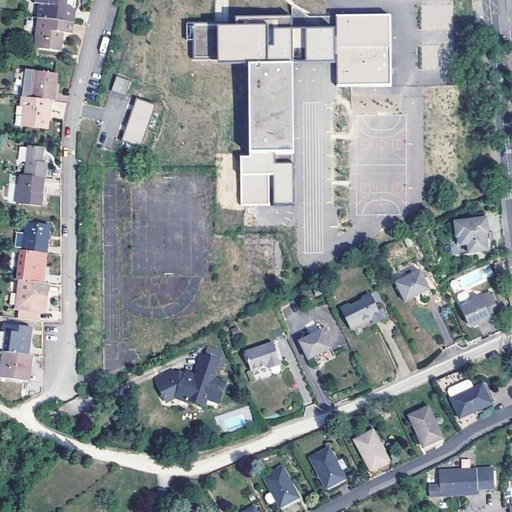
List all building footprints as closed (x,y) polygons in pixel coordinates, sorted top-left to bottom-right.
[(34,0),(34,3),(40,4),(38,18),(39,18),(72,22),(75,0),(74,0),(34,0)] [(391,87),(390,17),(336,18),(336,35),(293,36),(293,18),(187,19),(187,38),(196,38),(196,56),(220,56),(220,70),(250,70),(251,160),(242,160),(243,205),(294,205),(292,71),(338,70),(338,87),(391,87)] [(60,51),(61,43),(61,38),(62,33),(66,33),(71,34),(72,22),(39,18),(36,37),(40,38),(38,48),(60,51)] [(21,96),(22,96),(31,97),(35,70),(25,69),(21,96)] [(51,100),(53,100),(55,87),(53,87),(54,73),(35,70),(31,97),(51,100)] [(125,95),(130,81),(118,77),(113,91),(125,95)] [(20,104),(24,105),(29,105),(26,125),(47,128),(49,115),(51,100),(31,97),(22,96),(20,104)] [(141,148),(156,105),(136,98),(122,141),(141,148)] [(34,147),(29,177),(50,180),(52,165),(47,164),(45,163),(45,159),(48,160),(49,149),(34,147)] [(50,180),(29,177),(25,176),(21,203),(46,207),(47,196),(46,196),(49,180),(50,180)] [(469,222),(452,225),(455,249),(465,247),(466,256),(485,253),(484,245),(488,245),(491,242),(490,235),(485,235),(483,221),(469,222)] [(27,224),(23,251),(46,255),(50,228),(27,224)] [(22,251),(17,281),(19,281),(42,284),(44,267),(43,266),(44,257),(45,257),(46,255),(23,251),(22,251)] [(414,265),(399,270),(401,276),(416,270),(414,265)] [(429,296),(417,272),(393,284),(402,303),(418,296),(421,300),(429,296)] [(19,281),(18,292),(20,292),(18,304),(28,306),(28,310),(15,308),(13,318),(37,322),(38,312),(40,312),(42,299),(45,299),(47,285),(42,284),(19,281)] [(15,308),(28,310),(28,306),(18,304),(20,292),(18,292),(15,308)] [(488,296),(469,305),(465,296),(463,295),(457,298),(456,300),(460,310),(458,311),(466,328),(471,330),(476,328),(477,323),(481,321),(482,325),(498,318),(488,296)] [(376,313),(369,296),(360,300),(361,302),(349,308),(348,306),(339,310),(349,331),(370,321),(373,326),(385,320),(381,311),(376,313)] [(6,332),(4,349),(3,351),(29,355),(32,329),(1,324),(0,332),(6,332)] [(331,351),(322,332),(299,343),(308,361),(331,351)] [(278,351),(275,342),(270,343),(273,353),(275,352),(278,351)] [(273,353),(270,343),(243,352),(249,371),(266,365),(267,369),(269,369),(271,373),(273,374),(278,373),(279,370),(278,366),(279,365),(275,352),(273,353)] [(221,352),(208,347),(205,356),(201,354),(194,374),(185,370),(184,373),(178,371),(174,374),(172,370),(155,379),(166,402),(175,397),(187,402),(188,399),(204,406),(207,399),(219,403),(226,383),(215,378),(220,361),(218,360),(221,352)] [(27,364),(31,365),(32,356),(29,355),(3,351),(0,375),(0,377),(24,381),(27,364)] [(449,389),(453,398),(476,387),(472,380),(469,379),(449,389)] [(483,383),(453,398),(462,417),(493,402),(483,383)] [(444,438),(429,408),(410,417),(425,448),(444,438)] [(392,465),(377,434),(357,443),(372,474),(392,465)] [(348,481),(333,450),(313,459),(328,491),(348,481)] [(300,499),(285,468),(266,477),(281,508),(300,499)] [(438,488),(438,486),(431,486),(432,496),(478,494),(479,486),(494,486),(494,470),(441,472),(442,486),(442,487),(438,488)] [(269,504),(275,501),(270,492),(264,495),(269,504)]
